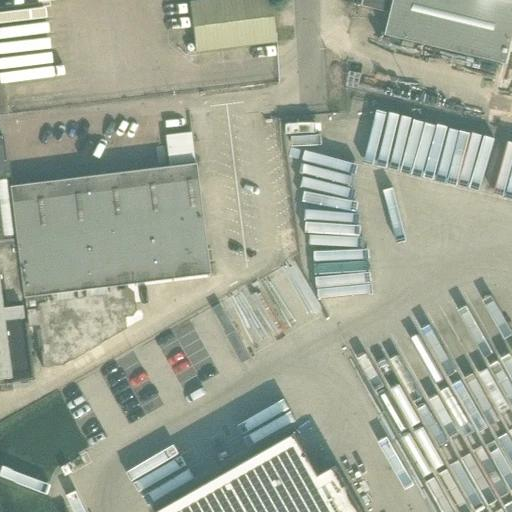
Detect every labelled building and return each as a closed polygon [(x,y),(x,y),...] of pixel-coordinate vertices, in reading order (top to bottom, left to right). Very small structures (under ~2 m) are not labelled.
[(269,0),(209,0),(189,3),(195,52),(254,45),(275,43),(269,0)] [(385,36),(507,64),(511,41),(511,0),(362,0),(361,7),(391,13),(385,36)] [(511,55),(496,123),(511,127),(511,55)] [(149,116),(153,143),(186,139),(183,112),(149,116)] [(454,188),(511,199),(511,141),(466,132),(454,188)] [(2,137),(0,136),(0,385),(11,384),(33,381),(27,326),(37,325),(42,368),(61,366),(122,331),(120,316),(130,315),(133,311),(130,293),(128,290),(116,292),(116,287),(209,275),(195,164),(11,187),(8,163),(5,163),(2,137)] [(511,322),(493,282),(398,327),(419,372),(511,328),(511,322)] [(417,469),(438,511),(511,511),(511,342),(492,352),(511,393),(511,412),(478,429),(507,487),(500,490),(501,493),(491,498),(465,445),(417,469)] [(11,384),(0,385),(0,392),(12,391),(11,384)] [(320,476),(296,432),(155,511),(363,511),(338,466),(320,476)]
